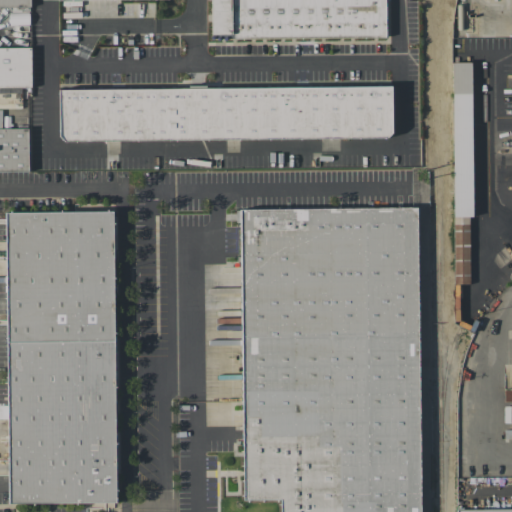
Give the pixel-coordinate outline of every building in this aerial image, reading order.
[(0,0),(0,9),(0,25),(30,25),(29,0),(0,0)] [(212,0),(385,0),(386,37),(212,39),(212,0)] [(0,48),(31,48),(32,87),(0,87),(0,48)] [(469,62),(471,283),(453,283),(450,62),(469,62)] [(393,133),(392,86),(59,89),(60,136),(65,141),(387,138),(393,133)] [(0,128),(28,128),(29,171),(0,171),(0,128)] [(420,511),(417,207),(241,209),(244,500),(281,499),(281,511),(420,511)] [(7,212),(113,211),(116,502),(9,503),(7,212)] [(511,389),(504,389),(503,401),(511,400),(511,389)]
